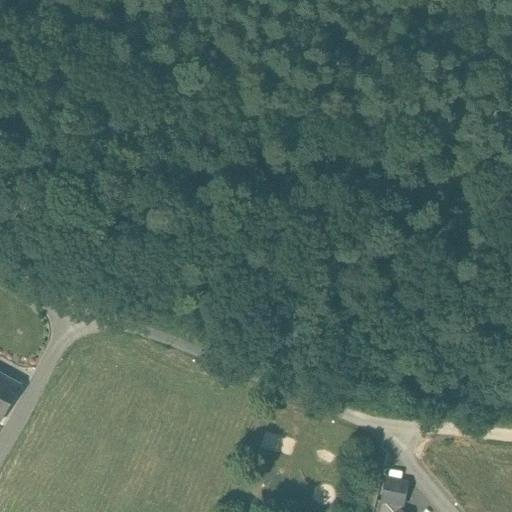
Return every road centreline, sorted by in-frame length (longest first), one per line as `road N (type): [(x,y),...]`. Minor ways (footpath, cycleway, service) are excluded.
road 1 (residential): [(83,308),(369,413),(419,459),(459,511)]
road 2 (residential): [(83,308),(0,456)]
road 3 (track): [(369,413),(511,427)]
